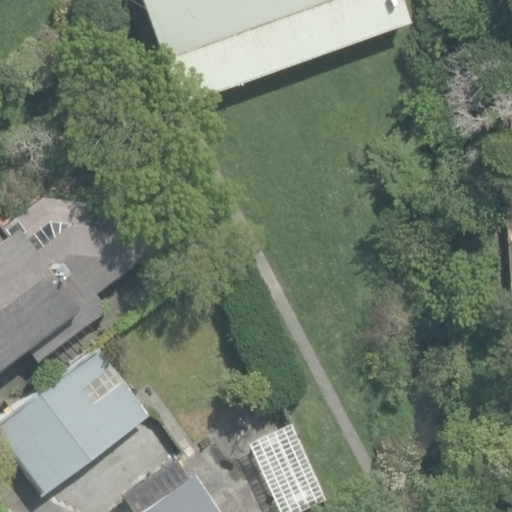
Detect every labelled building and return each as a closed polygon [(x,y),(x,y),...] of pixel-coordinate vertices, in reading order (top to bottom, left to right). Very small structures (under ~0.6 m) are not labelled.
[(137,0),(171,94),(403,12),(398,0),(137,0)] [(0,361),(22,345),(34,361),(104,308),(91,291),(136,258),(134,256),(152,243),(123,205),(41,192),(2,222),(1,221),(0,220),(0,361)] [(0,413),(0,442),(38,493),(145,412),(93,343),(0,413)] [(317,485),(287,438),(246,464),(276,511),(317,485)] [(210,511),(168,451),(115,487),(129,507),(120,511),(210,511)]
